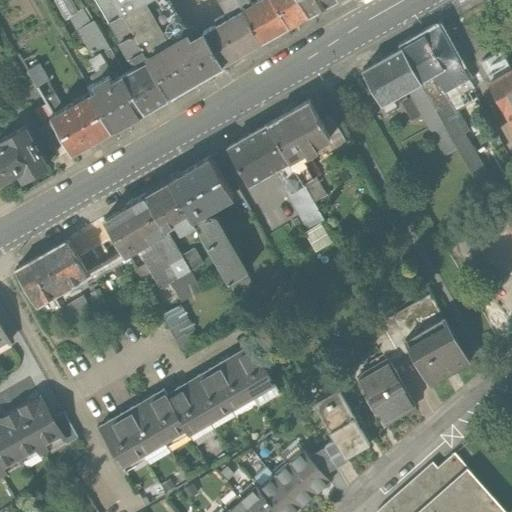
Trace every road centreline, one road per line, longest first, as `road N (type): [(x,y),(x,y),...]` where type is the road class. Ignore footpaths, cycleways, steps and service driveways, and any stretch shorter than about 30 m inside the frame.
road 1 (secondary): [(0,243),(423,0)]
road 2 (residential): [(355,511),(511,371)]
